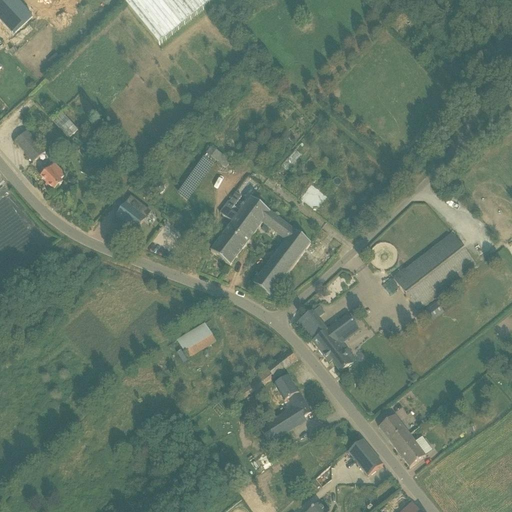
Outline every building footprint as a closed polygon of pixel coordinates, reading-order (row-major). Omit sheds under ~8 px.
[(16,0),(0,0),(0,21),(12,35),(29,20),(32,16),(16,0)] [(122,0),(159,46),(215,0),(122,0)] [(52,66),(55,69),(63,61),(60,58),(52,66)] [(67,138),(77,129),(62,113),(52,122),(67,138)] [(33,164),(45,153),(27,132),(15,142),(33,164)] [(118,140),(113,145),(97,161),(106,170),(122,154),(121,153),(126,147),(118,140)] [(217,162),(226,169),(232,161),(229,159),(228,160),(210,148),(206,154),(217,162)] [(53,191),(63,183),(60,180),(65,176),(56,165),(41,178),(53,191)] [(165,190),(164,187),(161,184),(157,185),(155,188),(155,192),(159,194),(162,193),(165,190)] [(220,214),(234,224),(211,253),(230,267),(264,224),(287,243),(254,286),(270,299),(301,257),(311,245),(275,218),(252,200),(242,213),(229,202),(220,214)] [(138,213),(127,204),(116,218),(136,232),(150,213),(143,207),(138,213)] [(146,219),(151,224),(155,218),(150,214),(146,219)] [(394,280),(419,312),(477,267),(452,235),(394,280)] [(438,305),(443,312),(447,309),(442,302),(438,305)] [(436,303),(421,315),(429,324),(444,312),(436,303)] [(327,331),(319,320),(313,312),(298,323),(319,350),(330,365),(333,362),(341,374),(353,365),(348,359),(352,356),(348,351),(343,344),(360,331),(348,316),(327,331)] [(178,342),(188,359),(216,342),(206,325),(178,342)] [(235,391),(243,401),(274,378),(275,380),(283,374),(284,371),(298,361),(290,351),(267,370),(266,370),(235,391)] [(296,428),(294,424),(311,414),(299,393),(299,394),(289,378),(275,387),(285,403),(290,400),(295,408),(261,430),(270,445),(296,428)] [(379,429),(389,442),(394,448),(410,435),(395,416),(379,429)] [(464,427),(466,434),(474,432),(472,424),(464,427)] [(426,457),(426,456),(432,451),(422,438),(415,443),(410,435),(394,448),(410,469),(426,457)] [(349,453),(368,478),(383,466),(364,441),(349,453)] [(263,456),(253,463),(260,473),(271,466),(263,456)]
